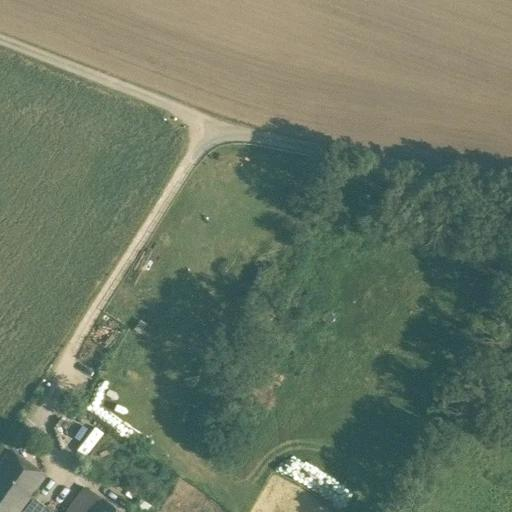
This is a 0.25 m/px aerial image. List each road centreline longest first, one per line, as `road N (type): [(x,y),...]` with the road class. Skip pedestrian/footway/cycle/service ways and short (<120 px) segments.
road 1 (unclassified): [(511,186),(212,131)]
road 2 (track): [(212,131),(0,45)]
